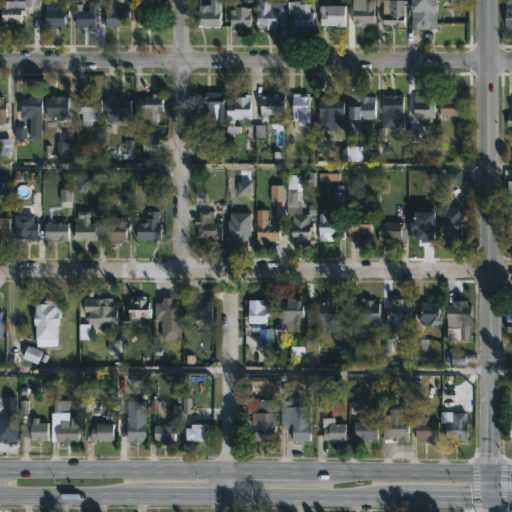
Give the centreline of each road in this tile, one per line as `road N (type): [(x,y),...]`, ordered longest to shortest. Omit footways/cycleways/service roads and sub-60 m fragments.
road 1 (secondary): [(511,474),(0,470)]
road 2 (secondary): [(0,496),(511,499)]
road 3 (residential): [(511,57),(0,58)]
road 4 (residential): [(511,271),(0,272)]
road 5 (tertiary): [(486,0),(490,474)]
road 6 (residential): [(180,0),(182,272)]
road 7 (residential): [(232,271),(229,511)]
